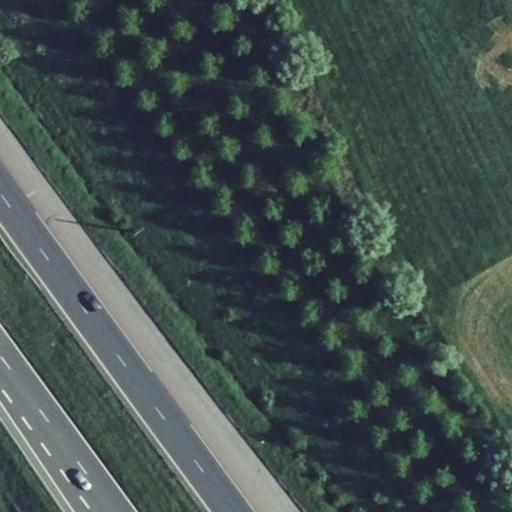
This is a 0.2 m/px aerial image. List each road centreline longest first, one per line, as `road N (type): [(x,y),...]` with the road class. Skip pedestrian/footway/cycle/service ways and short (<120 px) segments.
road 1 (motorway): [(231,511),(0,193)]
road 2 (motorway): [(0,356),(113,511)]
road 3 (motorway): [(0,368),(92,511)]
